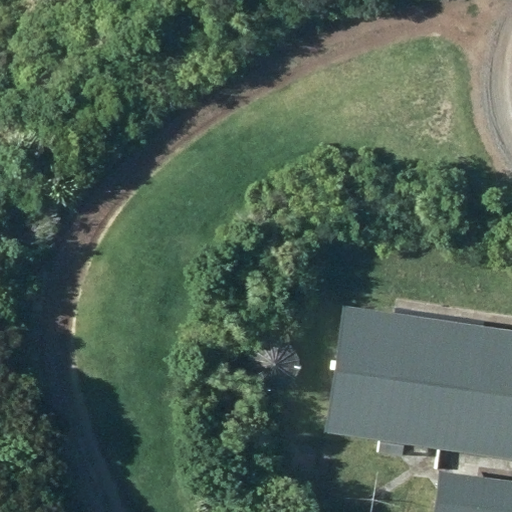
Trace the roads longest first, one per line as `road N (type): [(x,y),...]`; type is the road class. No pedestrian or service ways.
road 1 (track): [(142,511),(123,417),(117,250),(221,128),(319,64),(500,0)]
road 2 (track): [(511,33),(492,98),(511,146)]
